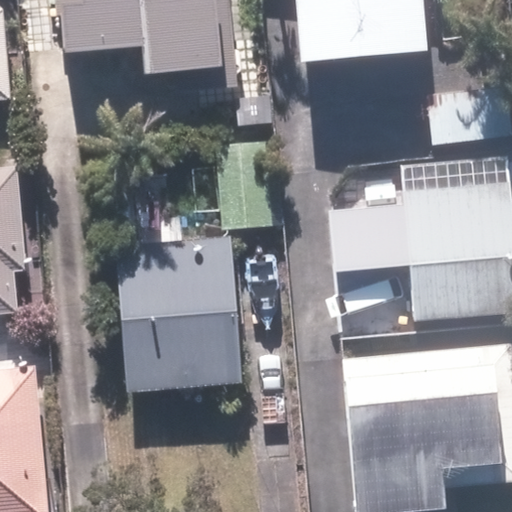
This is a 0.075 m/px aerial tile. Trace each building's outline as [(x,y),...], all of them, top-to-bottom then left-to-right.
[(43,0),(45,16),(59,17),(62,58),(136,52),(139,80),(166,78),(166,95),(224,91),(215,0),(43,0)] [(260,0),(261,29),(288,30),(285,0),(260,0)] [(285,0),(288,30),(291,70),(299,68),(418,60),(413,0),(285,0)] [(0,106),(17,105),(11,19),(0,8),(0,106)] [(511,92),(435,102),(441,162),(511,154),(511,92)] [(224,151),(232,233),(280,229),(272,146),(224,151)] [(0,319),(26,318),(24,276),(33,277),(25,173),(0,174),(0,319)] [(369,327),(403,325),(402,305),(418,304),(420,328),(511,320),(511,187),(410,196),(412,223),(336,229),(342,310),(368,309),(369,327)] [(241,245),(128,253),(137,397),(252,388),(241,245)] [(450,491),(511,486),(511,350),(350,365),(363,511),(450,511),(452,511),(450,491)] [(0,511),(52,511),(44,375),(0,377),(0,511)]
